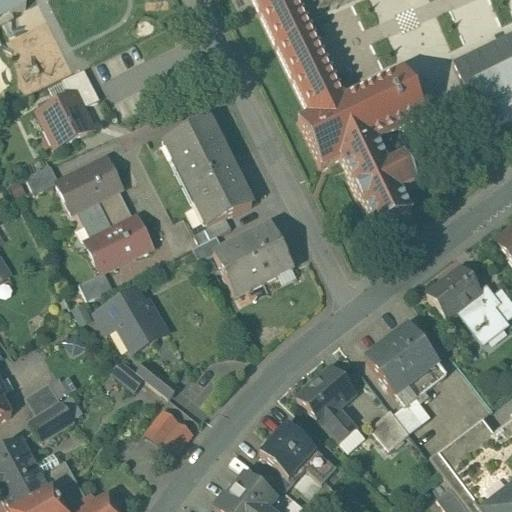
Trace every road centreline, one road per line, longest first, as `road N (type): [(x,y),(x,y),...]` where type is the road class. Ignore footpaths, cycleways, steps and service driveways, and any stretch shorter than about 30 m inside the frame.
road 1 (residential): [(193,0),(348,313)]
road 2 (residential): [(348,313),(276,369),(161,511)]
road 3 (residential): [(511,189),(348,313)]
